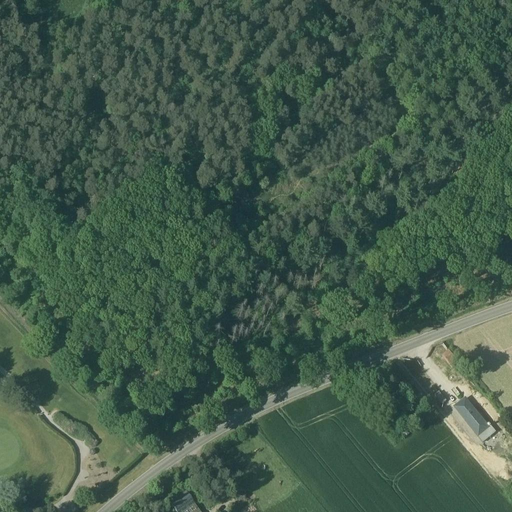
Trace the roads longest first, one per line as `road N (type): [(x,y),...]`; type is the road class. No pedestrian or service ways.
road 1 (secondary): [(511,308),(251,411),(105,511)]
road 2 (track): [(160,468),(0,303)]
road 3 (track): [(432,124),(322,0)]
